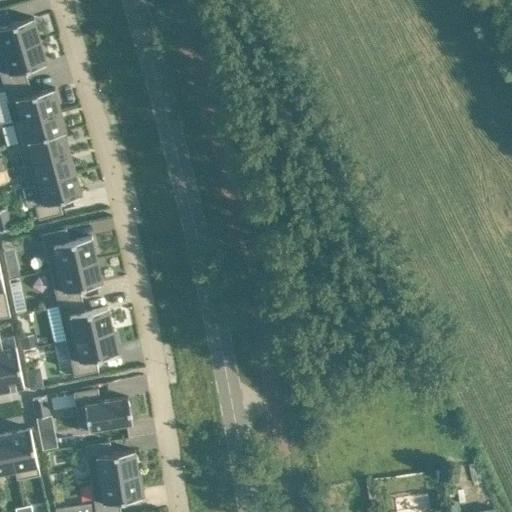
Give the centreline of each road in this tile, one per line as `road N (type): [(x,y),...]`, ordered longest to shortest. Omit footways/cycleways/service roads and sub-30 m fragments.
road 1 (residential): [(179,511),(113,158),(63,0)]
road 2 (tertiary): [(248,511),(172,147),(130,0)]
